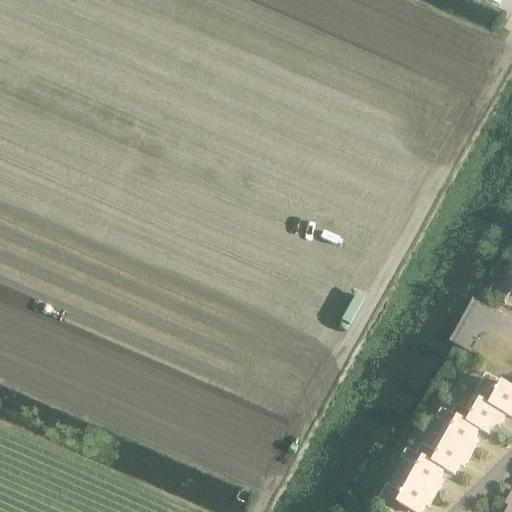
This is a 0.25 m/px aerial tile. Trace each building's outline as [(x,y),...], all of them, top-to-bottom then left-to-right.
[(490,389),(483,402),(505,415),(511,418),(511,388),(502,383),(498,390),(495,389),(494,391),(490,389)] [(471,416),(468,423),(479,430),(488,435),(496,421),(501,423),(505,415),(483,402),(473,397),(466,410),(470,413),(469,415),(471,416)] [(446,423),(438,437),(470,455),(475,446),(471,444),(479,430),(468,423),(458,418),(454,425),(451,424),(450,426),(446,423)] [(437,456),(433,463),(444,470),(454,475),(462,461),(466,463),(470,455),(438,437),(431,451),(435,453),(434,455),(437,456)] [(411,464),(404,477),(436,495),(441,487),(436,484),(444,470),(433,463),(423,458),(419,466),(416,464),(415,466),(411,464)] [(436,495),(404,477),(396,491),(400,493),(399,495),(402,496),(398,504),(412,511),(420,511),(427,501),(431,503),(436,495)]
